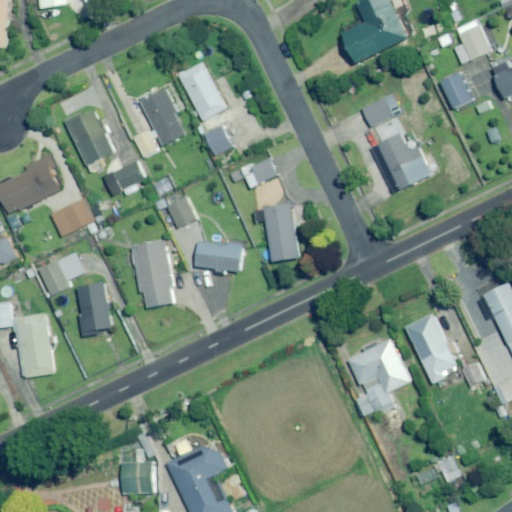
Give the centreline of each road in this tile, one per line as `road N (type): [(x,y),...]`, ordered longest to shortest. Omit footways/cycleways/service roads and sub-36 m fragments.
road 1 (residential): [(0,448),(372,266)]
road 2 (residential): [(227,0),(372,266)]
road 3 (residential): [(0,93),(19,69),(181,0)]
road 4 (residential): [(372,266),(511,200)]
